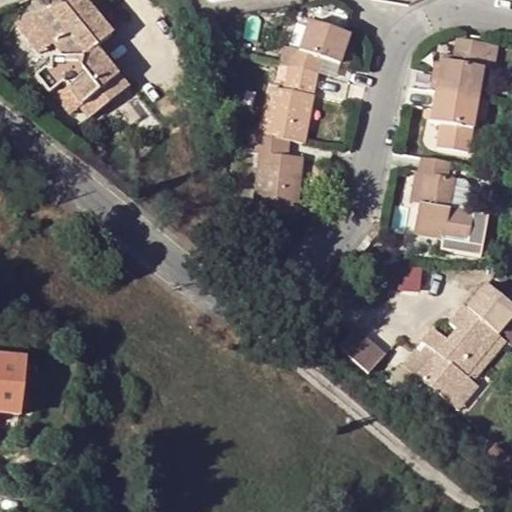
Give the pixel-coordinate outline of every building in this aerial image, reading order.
[(22,21),(45,49),(51,45),(63,60),(50,59),(46,72),(38,71),(30,77),(43,94),(58,82),(87,117),(123,88),(92,49),(105,38),(78,3),(22,21)] [(304,22),(293,19),(283,48),(293,52),(304,22)] [(13,24),(38,54),(45,49),(22,21),(13,24)] [(283,48),(275,47),(270,65),(313,76),(318,60),(336,65),(345,37),(304,22),(293,52),(283,48)] [(432,75),(429,96),(473,103),(479,72),(483,49),(453,43),(448,66),(434,63),(432,75)] [(490,74),(494,51),(483,49),(479,72),(490,74)] [(313,76),(270,65),(267,80),(281,83),(311,88),(313,76)] [(279,91),(281,83),(267,80),(264,89),(279,91)] [(279,91),(309,97),(311,88),(281,83),(279,91)] [(264,89),(256,137),(274,141),(285,143),(300,146),(309,97),(279,91),(264,89)] [(468,132),(473,103),(429,96),(425,112),(423,123),(437,126),(433,149),(464,155),(468,132)] [(273,156),(274,141),(256,137),(245,135),(243,153),(255,155),(250,203),(293,208),(298,159),(284,157),(273,156)] [(284,157),(285,143),(274,141),(273,156),(284,157)] [(442,180),(445,167),(417,162),(415,175),(420,176),(410,237),(462,246),(468,214),(445,210),(450,181),(442,180)] [(389,265),(389,288),(420,289),(421,266),(389,265)] [(462,380),(494,340),(492,337),(511,312),(483,289),(463,312),(461,310),(446,328),(454,335),(446,345),(429,332),(417,344),(423,350),(433,357),(437,360),(430,368),(426,365),(412,382),(449,411),(469,386),(462,380)] [(50,321),(48,337),(65,339),(67,322),(50,321)] [(382,356),(352,331),(335,352),(365,377),(382,356)] [(469,386),(502,345),(494,340),(462,380),(469,386)] [(418,356),(411,351),(397,369),(412,382),(426,365),(433,357),(423,350),(418,356)] [(430,368),(437,360),(433,357),(426,365),(430,368)] [(0,418),(15,420),(15,417),(19,367),(20,364),(0,362),(0,418)] [(469,386),(449,411),(454,416),(475,391),(469,386)] [(511,459),(497,444),(479,461),(504,488),(511,480),(511,459)]
